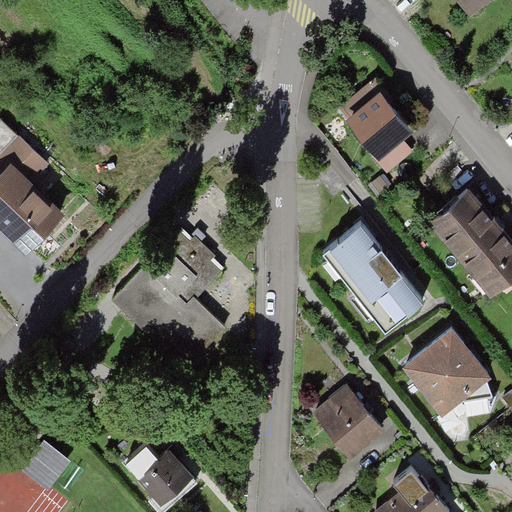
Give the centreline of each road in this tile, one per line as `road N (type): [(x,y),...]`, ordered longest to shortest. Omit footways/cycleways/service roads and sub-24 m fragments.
road 1 (residential): [(0,357),(119,232),(285,83)]
road 2 (residential): [(285,83),(268,472)]
road 3 (residential): [(351,0),(511,178)]
